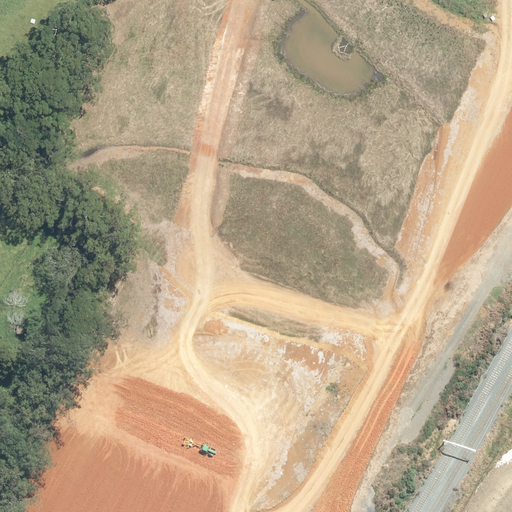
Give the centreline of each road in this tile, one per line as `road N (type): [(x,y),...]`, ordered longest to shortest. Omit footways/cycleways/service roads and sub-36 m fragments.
road 1 (tertiary): [(197,358),(217,345),(256,351),(271,368),(274,401),(258,425),(231,434),(203,425),(187,402)]
road 2 (tertiary): [(0,309),(156,356),(197,358)]
road 3 (tertiary): [(187,402),(154,384),(0,338)]
road 4 (unknown): [(376,444),(510,511)]
